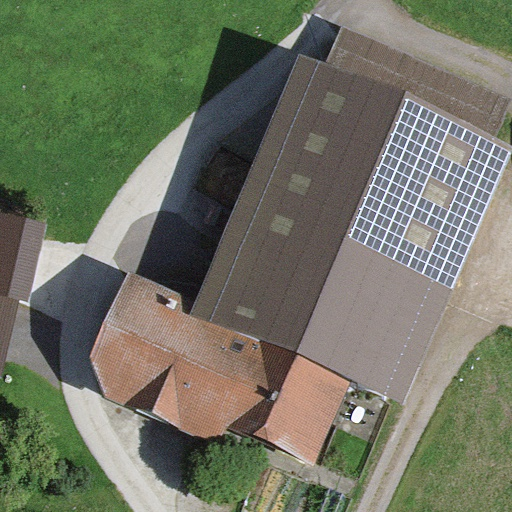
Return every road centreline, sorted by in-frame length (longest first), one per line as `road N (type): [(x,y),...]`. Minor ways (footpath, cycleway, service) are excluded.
road 1 (track): [(151,511),(96,442),(61,360),(100,243),(174,166),(353,14)]
road 2 (track): [(374,511),(469,314),(511,168)]
road 3 (track): [(511,89),(353,14)]
